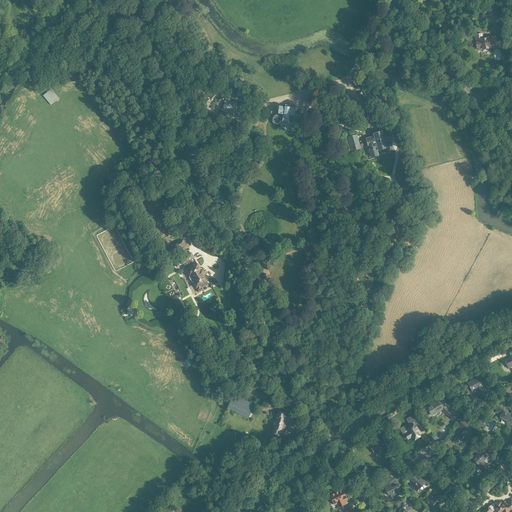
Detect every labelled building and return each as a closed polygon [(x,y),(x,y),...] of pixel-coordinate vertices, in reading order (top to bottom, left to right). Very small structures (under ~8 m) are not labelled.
[(496,1),(489,6),(491,10),(499,5),(496,1)] [(443,24),(442,23),(439,26),(444,31),(450,26),(446,21),(443,24)] [(495,38),(482,40),(481,34),(475,35),(476,40),(477,43),(476,43),(476,44),(475,44),(476,47),(477,47),(477,48),(483,47),(484,48),(496,46),(495,38)] [(199,86),(211,98),(216,94),(204,81),(199,86)] [(42,96),(50,105),(55,101),(55,102),(59,99),(51,89),(42,96)] [(224,101),(223,112),(236,114),(237,103),(224,101)] [(280,122),(280,121),(289,122),(288,123),(293,124),(293,123),(296,124),(297,118),(294,118),(295,109),(289,108),(290,106),(285,105),(285,107),(279,107),(278,116),(277,116),(276,116),(274,116),(273,116),(272,117),(272,119),(271,120),(272,121),(272,122),(273,123),(274,124),(275,124),(276,125),(277,124),(279,124),(279,123),(280,122)] [(383,135),(382,132),(374,134),(375,137),(367,140),(368,146),(367,146),(371,158),(379,156),(378,151),(391,147),(388,134),(383,135)] [(356,135),(348,138),(352,150),(360,148),(357,138),(356,135)] [(183,240),(172,245),(175,249),(180,246),(180,247),(185,245),(183,240)] [(191,253),(188,255),(174,263),(177,267),(183,264),(187,270),(189,275),(198,290),(208,285),(204,276),(205,276),(205,274),(203,271),(202,270),(201,271),(196,262),(193,264),(191,259),(194,258),(191,253)] [(472,391),(476,389),(481,398),(487,395),(482,387),(484,386),(479,376),(472,380),(472,381),(468,384),(472,391)] [(233,394),(227,408),(248,418),(255,404),(233,394)] [(451,412),(445,407),(446,407),(441,399),(437,401),(438,401),(429,407),(433,415),(442,409),(453,421),(459,415),(453,410),(451,412)] [(510,412),(499,407),(496,412),(502,415),(501,418),(507,421),(507,423),(508,423),(507,424),(511,426),(511,425),(511,412),(511,414),(509,413),(510,412)] [(293,416),(285,413),(285,412),(281,411),(282,410),(278,409),(278,410),(276,418),(277,419),(275,426),(274,426),(272,435),(278,437),(279,436),(288,438),(289,435),(294,433),(297,422),(293,417),(293,416)] [(411,417),(407,420),(410,424),(410,425),(414,422),(419,419),(415,414),(410,417),(411,417)] [(464,430),(458,437),(464,443),(473,434),(472,434),(466,428),(469,426),(463,420),(458,424),(464,430)] [(408,430),(404,432),(408,439),(411,437),(413,441),(420,437),(418,433),(417,432),(419,431),(415,424),(409,428),(408,428),(408,430)] [(375,454),(386,449),(380,438),(369,444),(374,454),(375,454)] [(487,439),(482,444),(487,448),(492,443),(487,439)] [(482,449),(472,459),(483,470),(488,466),(483,462),(489,456),(482,449)] [(394,477),(400,472),(398,470),(396,471),(394,469),(391,472),(392,474),(390,476),(391,478),(394,476),(394,477)] [(413,482),(410,485),(416,490),(419,487),(420,489),(425,483),(428,485),(430,483),(423,476),(420,479),(419,481),(414,476),(411,480),(413,482)] [(394,487),(393,484),(398,482),(396,479),(381,487),(382,490),(385,488),(388,495),(390,494),(392,498),(399,495),(397,491),(400,489),(398,485),(394,487)] [(349,511),(354,510),(352,504),(347,507),(346,504),(344,500),(347,499),(343,489),(330,495),(335,505),(337,504),(339,508),(342,506),(343,509),(344,508),(345,511),(349,511)] [(440,509),(446,502),(443,499),(444,498),(440,494),(437,498),(435,496),(435,497),(431,494),(425,500),(429,504),(430,502),(435,507),(437,506),(440,509)] [(414,506),(407,500),(402,504),(404,506),(399,510),(401,511),(400,511),(407,511),(408,511),(414,506)] [(511,501),(508,502),(508,504),(501,505),(500,503),(495,504),(492,504),(492,505),(489,508),(488,507),(482,511),(490,511),(493,510),(496,510),(496,511),(508,511),(509,511),(511,511),(511,501)]
